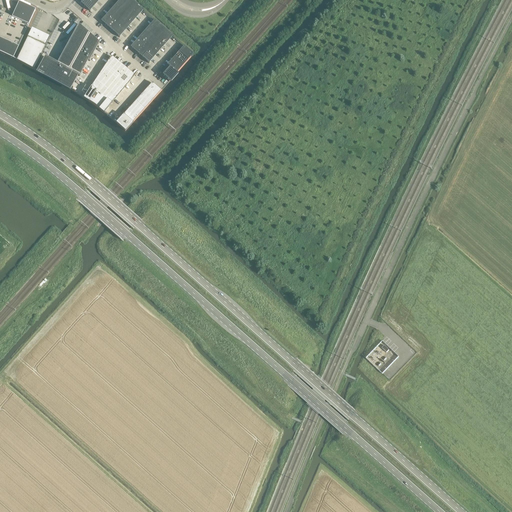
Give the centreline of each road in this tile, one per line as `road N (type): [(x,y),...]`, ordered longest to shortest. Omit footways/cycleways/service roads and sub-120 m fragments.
road 1 (primary): [(464,511),(91,183),(0,114)]
road 2 (primary): [(0,132),(81,194),(438,511)]
road 3 (track): [(0,333),(297,0)]
road 4 (track): [(0,307),(275,0)]
road 5 (track): [(324,314),(476,0)]
